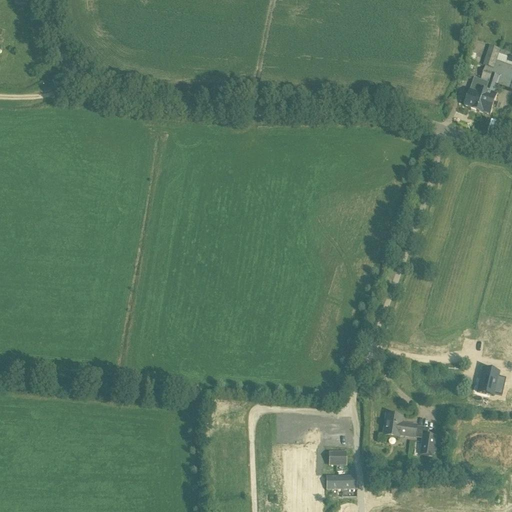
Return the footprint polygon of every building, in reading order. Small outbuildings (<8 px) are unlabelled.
[(470,90),(465,107),(470,108),(469,109),(479,112),(483,101),(484,101),(500,55),(499,55),(500,50),(491,47),(490,47),(483,65),(486,66),(481,80),(489,82),(488,83),(474,79),(470,90)] [(511,86),(511,59),(500,55),(484,101),(483,101),(479,112),(488,115),(491,116),(498,96),(495,95),(498,86),(511,90),(511,86)] [(482,370),(477,393),(493,397),(494,395),(502,397),(505,379),(498,377),(499,374),(482,370)] [(402,417),(386,415),(383,436),(399,439),(399,436),(415,438),(416,426),(401,424),(402,417)] [(423,435),(423,439),(420,455),(432,457),(435,437),(423,435)] [(330,453),(330,466),(346,465),(346,453),(330,453)] [(326,478),(326,490),(356,490),(356,478),(326,478)]
